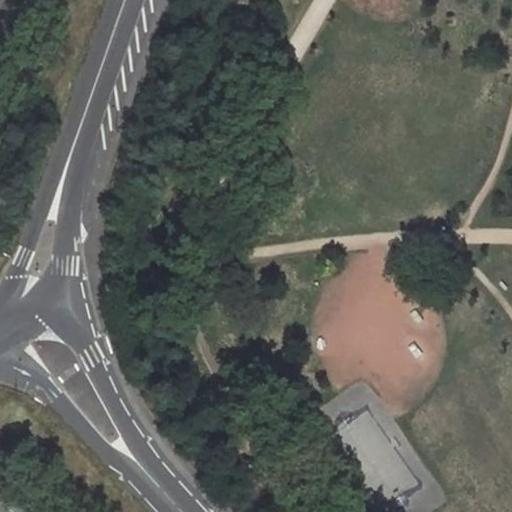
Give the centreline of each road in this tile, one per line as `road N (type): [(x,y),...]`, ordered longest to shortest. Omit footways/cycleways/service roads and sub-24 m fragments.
road 1 (tertiary): [(45,263),(65,169),(124,0)]
road 2 (unclassified): [(143,470),(94,352),(45,263)]
road 3 (unclassified): [(0,359),(48,389),(101,448),(143,470)]
